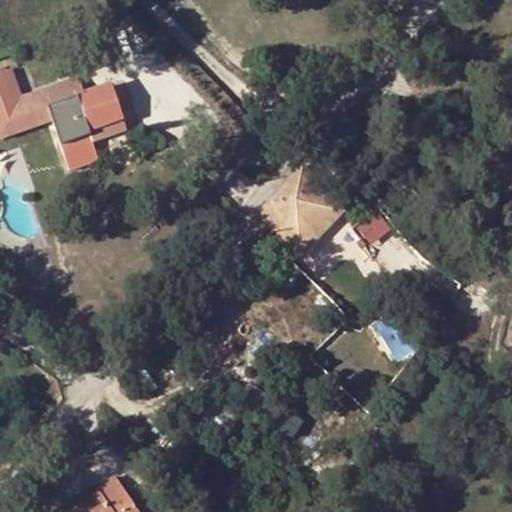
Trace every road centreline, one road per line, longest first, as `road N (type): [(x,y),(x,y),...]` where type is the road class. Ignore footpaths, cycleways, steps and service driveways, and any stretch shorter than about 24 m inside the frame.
road 1 (unclassified): [(5,511),(9,485),(71,407),(305,148)]
road 2 (unclassified): [(305,148),(156,0)]
road 3 (unclassified): [(305,148),(437,0)]
road 4 (unknown): [(244,216),(111,74)]
